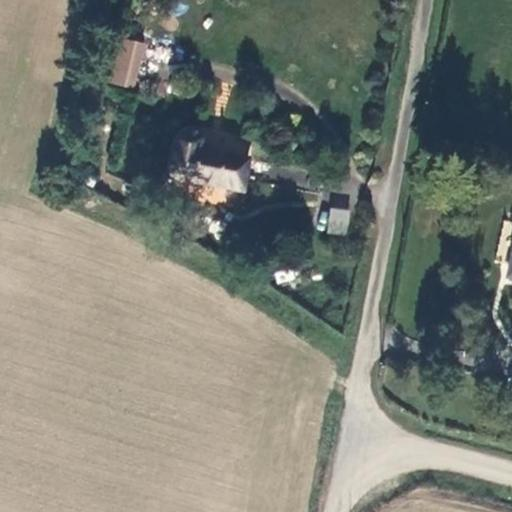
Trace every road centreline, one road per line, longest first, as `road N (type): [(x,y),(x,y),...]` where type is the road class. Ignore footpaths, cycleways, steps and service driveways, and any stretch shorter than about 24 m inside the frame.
road 1 (unclassified): [(347,430),(425,0)]
road 2 (unclassified): [(347,430),(511,476)]
